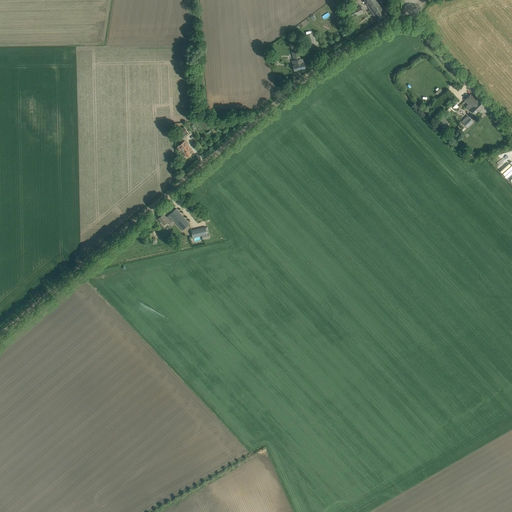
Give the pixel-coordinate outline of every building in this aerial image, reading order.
[(365,0),(364,1),(370,10),(377,21),(386,15),(380,6),(382,5),(378,0),(365,0)] [(364,12),(360,6),(346,13),(349,19),(364,12)] [(301,58),(299,50),(291,52),(293,60),(291,61),(294,71),(305,68),(303,58),(301,58)] [(464,101),(468,105),(466,106),(466,108),(469,111),(471,111),(475,114),(484,105),(480,101),(479,102),(471,94),(464,101)] [(420,107),(426,113),(429,111),(423,104),(420,107)] [(450,124),(443,116),(437,121),(444,129),(450,124)] [(473,122),(469,118),(463,123),(467,128),(473,122)] [(189,133),(184,127),(180,130),(176,133),(181,139),(189,133)] [(180,150),(181,149),(187,157),(191,154),(188,150),(190,149),(185,141),(178,147),(180,150)] [(190,224),(180,212),(176,208),(169,215),(166,217),(164,214),(158,218),(164,225),(168,221),(170,223),(174,220),(182,230),(190,224)] [(207,235),(205,227),(191,230),(193,238),(207,235)]
